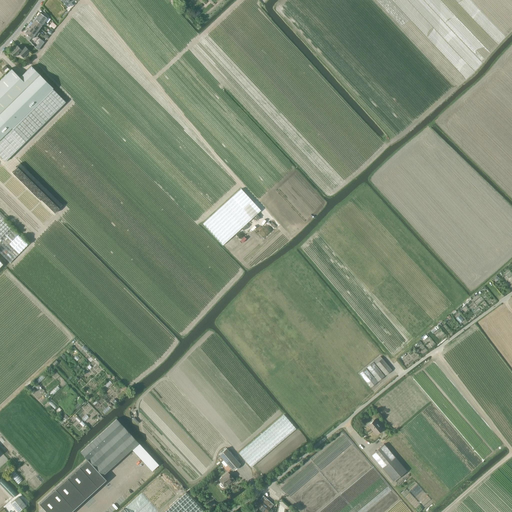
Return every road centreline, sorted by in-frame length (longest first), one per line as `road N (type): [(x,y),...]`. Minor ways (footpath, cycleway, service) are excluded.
road 1 (unclassified): [(230,511),(511,293)]
road 2 (track): [(263,212),(86,0)]
road 3 (track): [(511,451),(434,351)]
